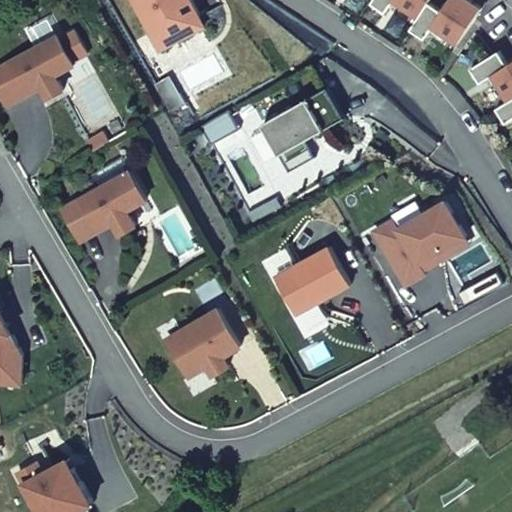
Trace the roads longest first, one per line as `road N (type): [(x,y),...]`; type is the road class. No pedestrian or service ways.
road 1 (residential): [(264,443),(220,452),(185,443),(148,416),(8,172)]
road 2 (residential): [(511,220),(434,104),(298,0)]
road 3 (residential): [(264,443),(511,306)]
